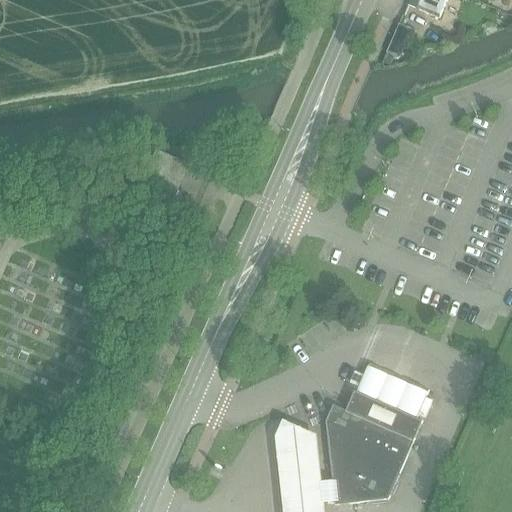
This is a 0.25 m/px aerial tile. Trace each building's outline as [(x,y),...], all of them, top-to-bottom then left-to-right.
[(448,0),(410,0),(408,6),(439,20),(448,0)] [(399,25),(387,53),(400,59),(404,49),(408,50),(416,32),(399,25)] [(444,37),(434,41),(438,50),(448,45),(444,37)] [(141,183),(155,189),(173,198),(188,166),(156,151),(141,183)] [(389,501),(416,440),(423,423),(417,420),(428,394),(369,368),(358,394),(355,393),(347,412),(334,406),(327,423),(328,438),(336,507),(389,501)] [(324,511),(324,501),(316,432),(283,417),(274,435),(282,511),(324,511)]
